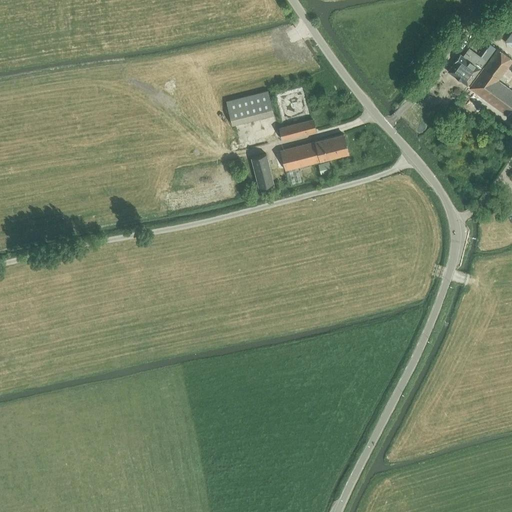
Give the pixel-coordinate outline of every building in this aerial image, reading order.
[(450,30),(426,62),(436,69),(459,37),(450,30)] [(460,54),(448,71),(468,85),(486,61),(469,48),(463,56),(460,54)] [(477,77),(476,76),(468,86),(507,114),(511,107),(511,85),(509,89),(507,88),(497,80),(511,60),(511,59),(497,49),(477,77)] [(268,90),(226,100),(232,125),(274,114),(268,90)] [(282,139),(316,130),(313,119),(279,128),(282,139)] [(344,134),(315,142),(281,150),(286,169),(349,153),(344,134)] [(259,187),(274,183),(267,154),(252,158),(259,187)] [(321,174),(331,171),(329,161),(318,164),(321,174)] [(289,183),(290,185),(302,181),(302,180),(298,166),(286,169),(289,183)]
